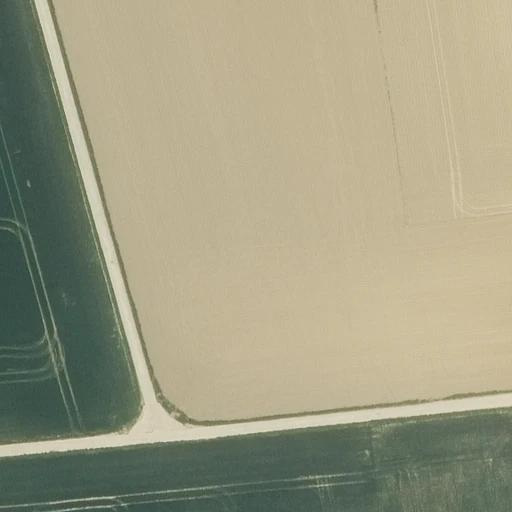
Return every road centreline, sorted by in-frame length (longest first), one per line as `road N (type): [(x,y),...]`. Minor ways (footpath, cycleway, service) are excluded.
road 1 (unclassified): [(38,0),(161,448)]
road 2 (unclassified): [(511,416),(161,448)]
road 3 (unclassified): [(161,448),(0,463)]
